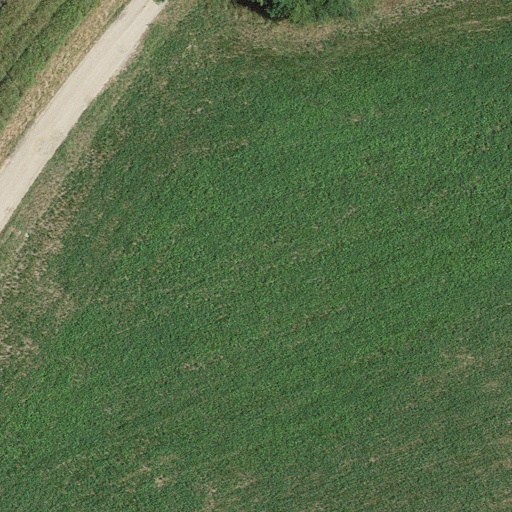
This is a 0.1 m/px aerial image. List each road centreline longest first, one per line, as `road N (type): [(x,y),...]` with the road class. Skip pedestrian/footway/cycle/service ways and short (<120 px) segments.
road 1 (track): [(172,0),(0,227)]
road 2 (track): [(0,111),(86,0)]
